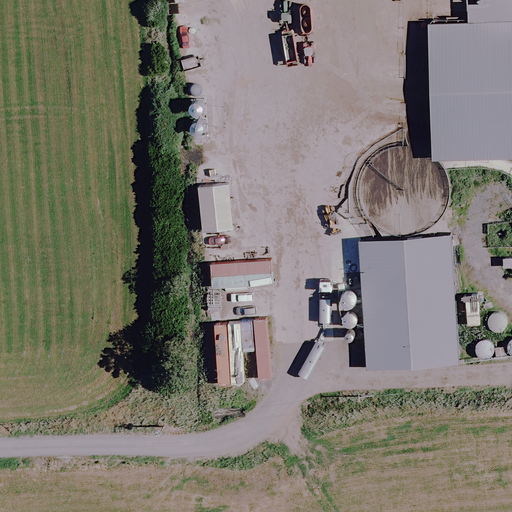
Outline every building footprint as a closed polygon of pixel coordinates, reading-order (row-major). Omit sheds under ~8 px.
[(413,0),(414,150),(511,147),(511,6),(462,8),(461,0),(413,0)] [(335,230),(336,353),(435,352),(435,230),(335,230)] [(481,295),(468,296),(468,325),(481,325),(481,295)] [(509,333),(509,310),(489,310),(489,333),(509,333)] [(236,383),(235,319),(219,320),(220,383),(236,383)] [(494,340),(477,341),(478,361),(496,360),(494,340)]
